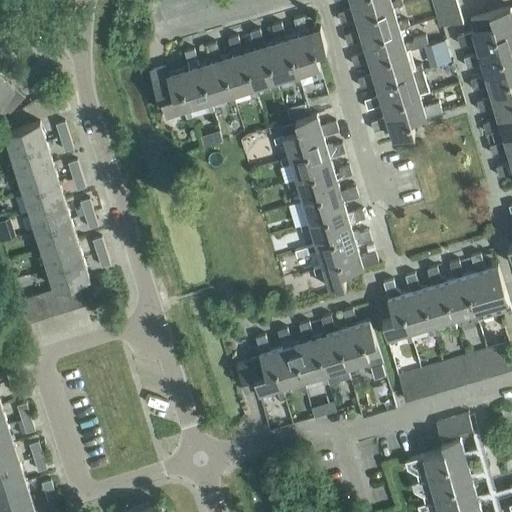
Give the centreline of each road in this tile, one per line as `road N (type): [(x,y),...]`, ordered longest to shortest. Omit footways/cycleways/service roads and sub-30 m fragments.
road 1 (residential): [(199,461),(84,495),(40,357),(154,321)]
road 2 (residential): [(154,321),(81,66)]
road 3 (residential): [(378,206),(320,0)]
road 4 (residential): [(511,382),(338,434)]
road 5 (residential): [(199,461),(154,321)]
road 6 (residential): [(338,434),(311,426),(199,461)]
road 7 (residential): [(169,34),(288,0)]
